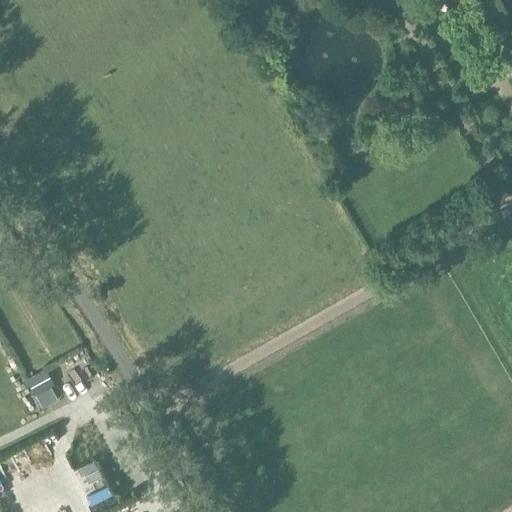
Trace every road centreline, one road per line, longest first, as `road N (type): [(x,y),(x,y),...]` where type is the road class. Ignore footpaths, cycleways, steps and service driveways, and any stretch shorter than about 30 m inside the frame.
road 1 (unclassified): [(174,424),(511,222)]
road 2 (unclassified): [(0,158),(174,424)]
road 3 (unclassified): [(511,148),(428,22)]
